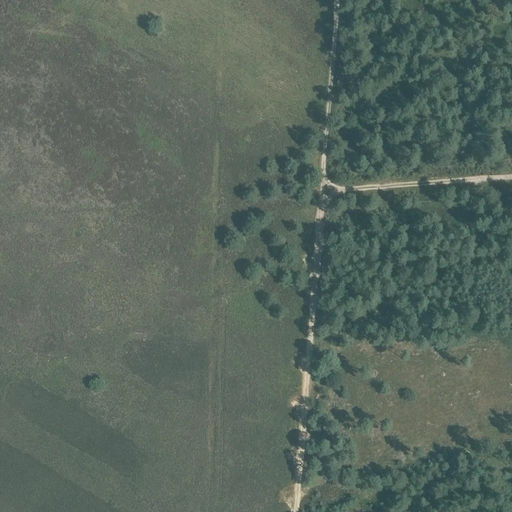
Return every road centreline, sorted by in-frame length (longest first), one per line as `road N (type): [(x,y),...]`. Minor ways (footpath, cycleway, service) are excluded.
road 1 (track): [(338,0),(319,193),(511,178)]
road 2 (track): [(319,193),(291,511)]
